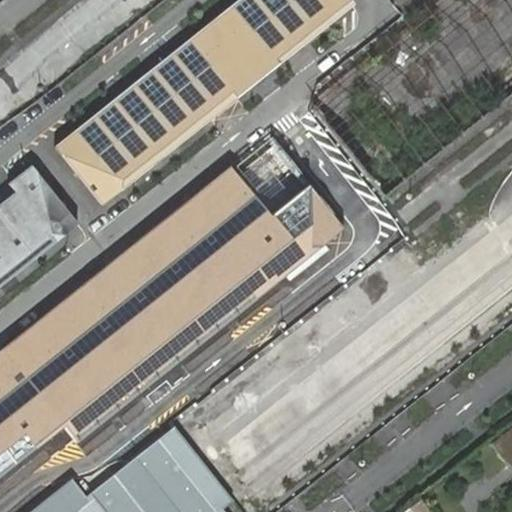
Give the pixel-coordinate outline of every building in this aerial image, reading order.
[(354,6),(348,0),(232,0),(51,143),(101,205),(354,6)] [(272,141),(0,357),(0,476),(64,426),(75,440),(341,227),(272,141)] [(0,270),(51,230),(58,239),(77,224),(31,165),(9,182),(17,192),(22,198),(0,215),(0,270)] [(0,215),(22,198),(17,192),(0,205),(0,215)] [(0,270),(0,284),(58,239),(51,230),(0,270)] [(166,424),(77,494),(91,511),(214,511),(215,511),(228,501),(166,424)] [(511,427),(491,443),(511,469),(511,427)] [(67,479),(25,511),(91,511),(77,494),(67,479)] [(411,510),(412,511),(429,511),(421,501),(411,510)]
